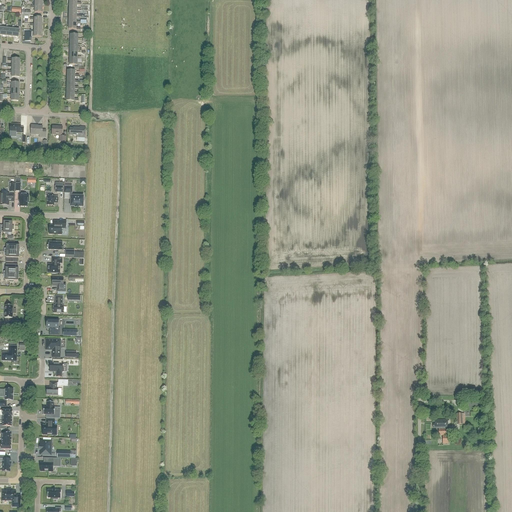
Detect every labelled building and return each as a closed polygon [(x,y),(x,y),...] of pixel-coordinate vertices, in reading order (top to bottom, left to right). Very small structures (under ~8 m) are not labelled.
[(42,30),(34,30),(30,30),(30,32),(25,32),(24,41),(22,41),(22,43),(30,43),(30,41),(31,41),(32,37),(42,37),(42,30)] [(23,133),(23,127),(20,127),(21,124),(10,124),(10,132),(10,136),(16,136),(16,133),(23,133)] [(46,137),(46,130),(42,130),(42,127),(36,126),(31,125),(31,134),(39,135),(39,137),(46,137)] [(65,142),(66,137),(62,136),(62,127),(52,126),(52,134),(60,135),(60,142),(65,142)] [(85,128),(80,128),(76,128),(76,129),(70,129),(69,135),(77,136),(77,142),(85,142),(85,128)] [(63,192),(64,183),(55,182),(55,186),(55,192),(63,192)] [(46,192),(45,196),(47,196),(46,205),(54,206),(54,201),(55,201),(55,202),(56,202),(56,203),(58,203),(58,198),(56,196),(54,196),(51,196),(51,192),(46,192)] [(8,205),(8,201),(13,201),(14,195),(8,195),(8,193),(1,193),(1,205),(8,205)] [(27,202),(28,203),(28,195),(18,194),(18,200),(20,200),(20,206),(27,207),(27,202)] [(83,196),(71,196),(71,206),(75,206),(75,207),(78,207),(78,206),(83,206),(84,206),(84,201),(83,201),(83,196)] [(6,223),(4,223),(4,221),(3,221),(3,233),(4,233),(4,232),(5,232),(5,233),(8,233),(8,232),(11,232),(11,233),(12,233),(12,230),(14,230),(14,226),(12,226),(12,222),(12,223),(8,223),(8,222),(6,222),(6,223)] [(54,222),(54,226),(49,226),(49,234),(62,235),(62,228),(66,229),(66,222),(54,222)] [(62,247),(62,242),(49,241),(49,249),(63,250),(63,247),(62,247)] [(4,251),(19,252),(19,249),(18,249),(18,246),(19,246),(19,245),(15,245),(15,242),(9,242),(9,245),(6,245),(8,245),(7,249),(4,249),(4,251)] [(19,252),(4,251),(4,254),(7,254),(7,257),(6,257),(6,262),(13,262),(13,258),(19,258),(19,257),(18,257),(18,254),(19,254),(19,252)] [(52,264),(48,264),(48,272),(52,272),(52,273),(56,273),(56,272),(60,272),(60,264),(59,264),(59,263),(62,263),(62,259),(52,258),(52,264)] [(6,264),(6,268),(7,268),(7,271),(4,271),(4,274),(18,274),(18,272),(17,272),(17,269),(19,269),(19,268),(13,268),(13,264),(6,264)] [(18,274),(4,274),(4,277),(7,277),(6,280),(5,280),(9,280),(10,282),(14,282),(14,281),(18,281),(18,280),(17,280),(17,277),(18,277),(18,274)] [(53,278),(53,285),(57,286),(57,292),(57,294),(66,295),(66,292),(66,284),(63,284),(63,278),(53,278)] [(63,297),(56,296),(55,306),(53,306),(53,313),(63,313),(64,306),(62,306),(63,297)] [(16,313),(16,309),(14,309),(14,306),(13,306),(13,305),(5,305),(4,318),(12,318),(13,313),(16,313)] [(46,322),(46,328),(50,328),(50,330),(49,330),(49,335),(59,336),(59,328),(58,328),(58,319),(47,319),(47,322),(46,322)] [(53,357),(60,357),(60,341),(46,340),(46,350),(51,350),(53,351),(53,357)] [(9,347),(9,354),(2,353),(2,360),(16,361),(16,347),(9,347)] [(50,364),(50,371),(56,371),(56,377),(62,377),(62,372),(63,372),(63,364),(62,364),(62,360),(53,360),(53,364),(50,364)] [(47,388),(47,395),(58,396),(58,386),(67,386),(67,380),(58,380),(58,383),(57,383),(50,383),(50,388),(47,388)] [(4,390),(4,394),(5,394),(5,400),(13,400),(13,390),(5,389),(5,390),(4,390)] [(43,407),(43,415),(44,415),(44,414),(52,415),(52,418),(60,419),(60,412),(55,412),(55,407),(54,407),(53,407),(53,403),(53,402),(47,402),(47,407),(44,407),(43,407)] [(464,413),(456,413),(456,425),(464,425),(464,413)] [(43,425),(43,435),(56,435),(57,426),(54,426),(54,420),(46,420),(46,426),(43,425)] [(433,428),(439,428),(439,435),(443,435),(443,444),(448,444),(448,435),(447,424),(449,424),(449,421),(447,421),(447,420),(439,420),(435,420),(435,424),(433,424),(433,428)] [(0,425),(0,429),(4,429),(4,426),(12,427),(12,426),(12,421),(2,421),(2,425),(0,425)] [(41,441),(41,454),(50,455),(51,446),(51,441),(48,441),(41,441)] [(0,455),(0,461),(3,461),(2,471),(5,471),(5,472),(6,472),(6,471),(10,472),(11,460),(6,460),(6,456),(0,455)] [(40,463),(40,467),(40,471),(53,472),(53,466),(60,466),(60,459),(49,459),(49,463),(41,463),(40,463)] [(61,490),(48,490),(47,498),(52,498),(52,499),(57,499),(57,498),(61,498),(61,490)] [(13,501),(12,507),(20,507),(20,495),(15,495),(15,492),(2,491),(2,500),(13,501)]
